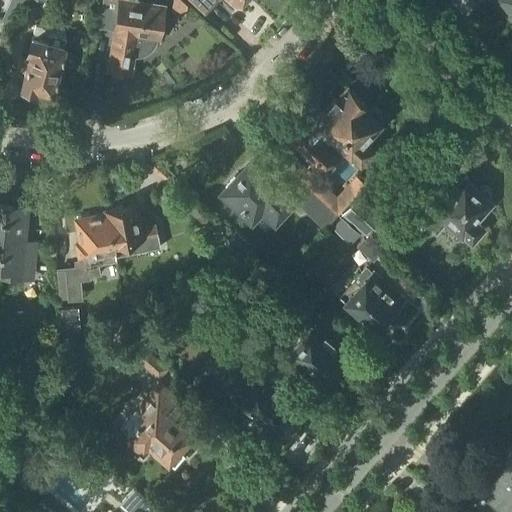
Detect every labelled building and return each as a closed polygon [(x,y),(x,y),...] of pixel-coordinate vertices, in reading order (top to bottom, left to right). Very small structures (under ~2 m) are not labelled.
[(157,39),(162,7),(136,3),(136,0),(116,0),(117,0),(121,1),(110,71),(130,74),(132,56),(141,55),(148,52),(153,46),(156,38),(157,39)] [(187,4),(181,0),(172,0),(171,11),(185,14),(187,4)] [(230,0),(237,6),(242,0),(191,0),(204,12),(215,0),(230,0)] [(511,0),(499,0),(511,11),(511,0)] [(52,91),(64,45),(63,45),(65,35),(50,31),(51,29),(36,25),(29,51),(30,51),(21,85),(35,89),(36,87),(52,91)] [(363,140),(380,122),(363,107),(365,105),(347,88),(312,124),(313,125),(307,132),(302,127),(289,141),(326,175),(338,162),(334,157),(342,148),(349,155),(351,153),(359,161),(372,147),(363,140)] [(292,199),(252,161),(239,174),(238,173),(221,190),(250,218),(261,207),(274,219),(292,199)] [(298,161),(290,169),(305,183),(313,175),(298,161)] [(471,239),(483,226),(474,219),(490,200),(463,176),(433,209),(461,234),(463,232),(471,239)] [(330,208),(306,185),(295,196),(319,220),(330,208)] [(382,217),(358,195),(341,215),(365,236),(382,217)] [(106,210),(114,250),(115,256),(133,252),(131,241),(146,238),(146,242),(158,240),(155,223),(139,226),(135,204),(106,210)] [(5,205),(0,258),(0,275),(19,278),(21,263),(33,264),(35,246),(23,245),(26,207),(5,205)] [(116,260),(114,250),(106,210),(105,210),(106,214),(89,217),(88,215),(76,218),(81,242),(77,243),(80,258),(73,260),(74,266),(56,267),(58,298),(66,298),(66,299),(81,298),(80,280),(90,278),(90,276),(100,274),(98,264),(116,260)] [(341,217),(332,227),(350,244),(359,234),(341,217)] [(233,230),(222,241),(239,256),(249,245),(233,230)] [(356,246),(371,260),(379,252),(363,238),(356,246)] [(375,328),(402,299),(365,266),(347,287),(353,293),(345,302),(375,328)] [(313,303),(295,287),(281,302),(299,319),(313,303)] [(317,386),(345,355),(305,320),(296,330),(303,336),(291,350),(310,368),(304,374),(317,386)] [(150,330),(142,324),(133,335),(140,342),(150,330)] [(238,360),(247,349),(228,332),(218,343),(238,360)] [(124,349),(158,379),(166,369),(132,340),(124,349)] [(45,353),(34,344),(21,360),(32,369),(45,353)] [(274,389),(273,391),(255,375),(251,379),(235,365),(218,384),(231,396),(249,412),(242,421),(267,444),(275,435),(278,438),(288,427),(292,427),(298,421),(297,416),(299,414),(287,402),(287,401),(274,389)] [(178,450),(191,435),(163,410),(174,398),(159,386),(138,409),(146,416),(127,437),(143,451),(148,445),(167,463),(169,461),(173,465),(183,454),(178,450)] [(511,440),(477,480),(478,481),(480,479),(511,507),(511,440)] [(98,486),(113,470),(91,451),(77,467),(98,486)] [(161,511),(134,488),(121,503),(130,511),(161,511)]
